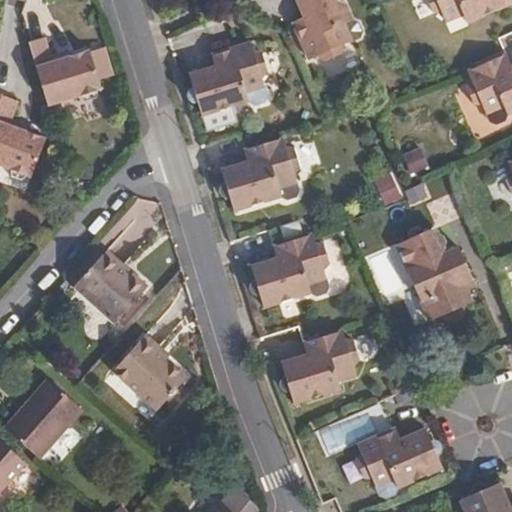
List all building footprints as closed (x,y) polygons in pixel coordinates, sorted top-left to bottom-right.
[(311,31),(297,37),(308,63),(316,60),(323,63),(343,55),(347,45),(358,41),(361,33),(362,31),(359,26),(352,22),(342,0),(296,0),(305,19),(306,19),(311,31)] [(426,0),(433,16),(442,19),(446,27),(463,20),(466,25),(511,6),(509,0),(426,0)] [(292,25),(297,37),(311,31),(306,19),(305,19),(292,25)] [(43,32),(26,37),(47,103),(81,93),(86,98),(96,95),(96,88),(101,86),(96,72),(111,67),(103,45),(89,50),(88,48),(51,59),(43,32)] [(209,82),(195,87),(203,116),(214,113),(220,116),(238,111),(240,105),(256,100),(260,92),(258,83),(250,79),(237,34),(196,46),(204,73),(206,72),(209,82)] [(511,73),(511,71),(505,57),(493,63),(501,79),(511,73)] [(493,63),(467,74),(470,82),(466,90),(475,110),(484,112),(490,126),(498,130),(504,127),(507,119),(511,116),(511,70),(511,71),(511,73),(501,79),(493,63)] [(191,77),(195,87),(209,82),(206,72),(204,73),(191,77)] [(0,90),(0,161),(11,166),(13,173),(22,176),(28,171),(32,171),(45,133),(9,119),(17,96),(0,90)] [(286,150),(283,141),(255,149),(258,165),(249,168),(248,166),(222,174),(234,214),(281,198),(279,190),(296,185),(294,178),(301,172),(295,154),(286,150)] [(255,149),(244,152),(248,166),(249,168),(258,165),(255,149)] [(447,256),(449,255),(440,230),(400,246),(418,293),(415,299),(419,306),(425,309),(440,303),(449,308),(465,302),(469,291),(477,288),(466,262),(452,267),(447,256)] [(292,260),(280,263),(254,270),(265,310),(312,295),(311,289),(328,284),(326,275),(331,268),(325,249),(316,245),(314,236),(287,245),(292,260)] [(287,245),(275,249),(280,263),(292,260),(287,245)] [(91,247),(64,277),(73,284),(99,255),(91,247)] [(127,275),(131,272),(104,249),(101,253),(127,275)] [(466,262),(462,250),(447,256),(452,267),(466,262)] [(99,255),(73,284),(72,286),(113,321),(145,284),(131,272),(127,275),(101,253),(99,255)] [(309,359),(283,367),(295,407),(342,392),(340,385),(357,379),(356,370),(360,364),(354,344),(347,341),(345,333),(316,341),(320,356),(309,359)] [(143,335),(110,372),(155,411),(184,377),(154,351),(157,346),(143,335)] [(316,341),(305,345),(309,359),(320,356),(316,341)] [(48,381),(4,431),(38,461),(83,412),(48,381)] [(395,431),(385,435),(391,449),(401,444),(395,431)] [(391,449),(385,435),(358,447),(361,456),(357,463),(364,479),(373,482),(380,497),(389,501),(396,498),(397,490),(443,470),(427,433),(401,444),(391,449)] [(0,442),(0,487),(3,490),(26,465),(0,442)] [(509,511),(511,511),(499,487),(461,504),(464,511),(509,511)] [(239,511),(213,489),(193,511),(239,511)]
